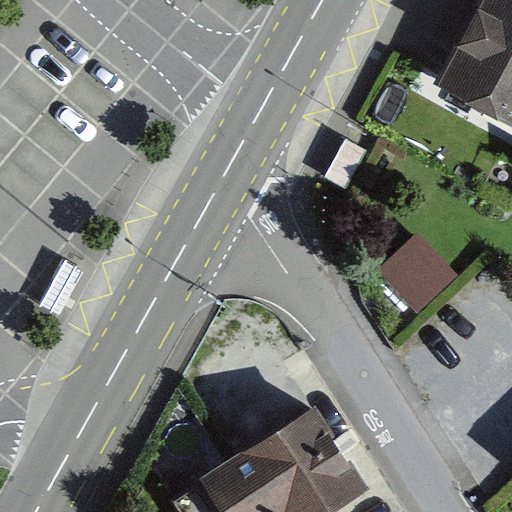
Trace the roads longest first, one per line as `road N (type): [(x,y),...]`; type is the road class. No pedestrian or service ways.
road 1 (residential): [(214,197),(249,217),(442,511)]
road 2 (secondary): [(72,450),(214,197)]
road 3 (unclassified): [(118,0),(215,79),(265,107)]
road 4 (secondary): [(265,107),(324,0)]
